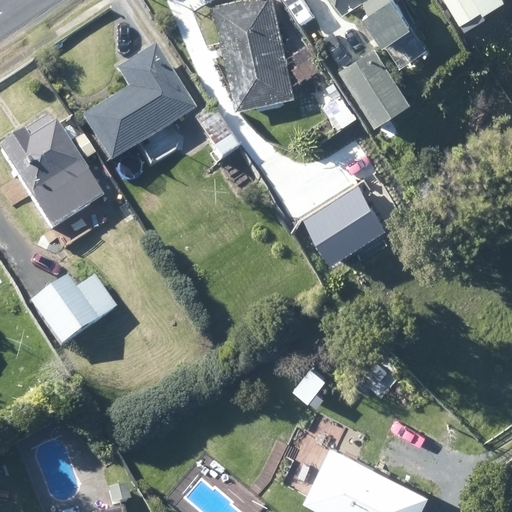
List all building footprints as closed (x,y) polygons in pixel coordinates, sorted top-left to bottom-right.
[(298,94),(283,23),(278,0),(234,0),(220,3),(221,7),(235,71),(242,106),(293,95),(298,94)] [(373,19),(382,34),(388,42),(419,24),(404,0),(339,0),(347,11),(365,0),(368,0),(375,9),(369,12),(373,19)] [(447,0),(463,24),(487,9),(484,3),(488,0),(447,0)] [(459,30),(428,52),(434,61),(466,39),(459,30)] [(164,131),(199,109),(185,87),(193,82),(177,57),(169,62),(158,44),(117,70),(130,89),(84,117),(114,164),(146,144),(158,162),(176,150),(164,131)] [(417,100),(379,44),(342,70),(389,140),(403,131),(393,116),(417,100)] [(211,141),(222,158),(240,147),(214,107),(209,110),(196,119),(211,141)] [(0,143),(0,147),(54,230),(108,195),(60,120),(54,124),(51,126),(31,139),(28,133),(24,128),(0,143)] [(35,299),(32,301),(90,385),(117,365),(91,328),(118,308),(87,263),(78,270),(66,278),(45,293),(35,299)] [(331,380),(314,367),(295,391),(312,404),(331,380)] [(423,511),(433,492),(349,453),(324,507),(334,511),(423,511)]
